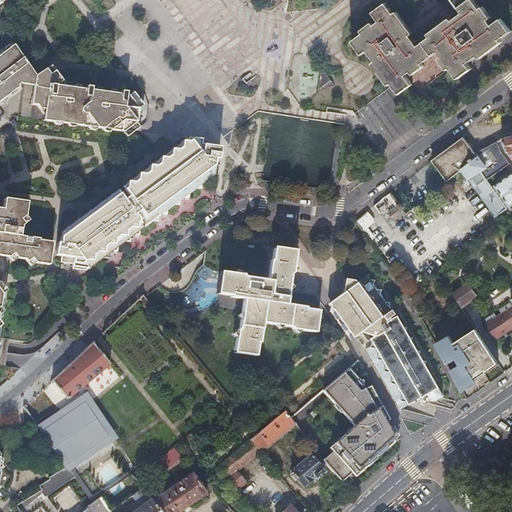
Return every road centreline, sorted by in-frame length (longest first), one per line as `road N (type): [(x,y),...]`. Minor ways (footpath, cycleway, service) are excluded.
road 1 (residential): [(0,391),(238,210),(332,213),(511,82)]
road 2 (secondary): [(511,396),(364,511)]
